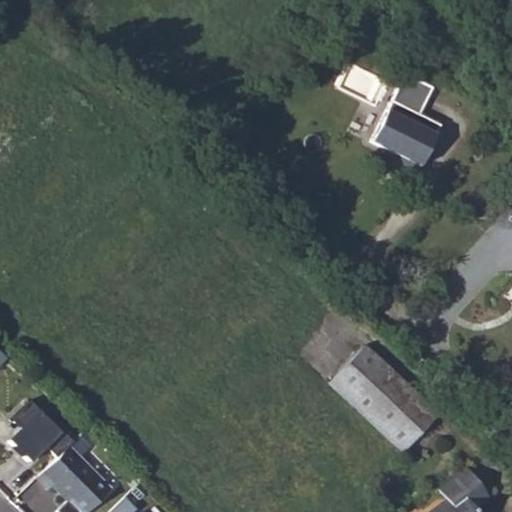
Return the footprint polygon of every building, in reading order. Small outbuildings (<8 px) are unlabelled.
[(403,73),(368,138),(419,162),(438,122),(416,112),(429,86),(403,73)] [(440,418),(367,347),(332,381),(405,453),(440,418)] [(42,443),(54,455),(63,446),(71,439),(28,400),(11,416),(17,422),(4,435),(26,457),(42,443)] [(54,455),(35,475),(64,500),(55,511),(82,511),(106,487),(63,446),(54,455)] [(471,511),(486,501),(464,472),(435,493),(442,503),(429,511),(471,511)]
